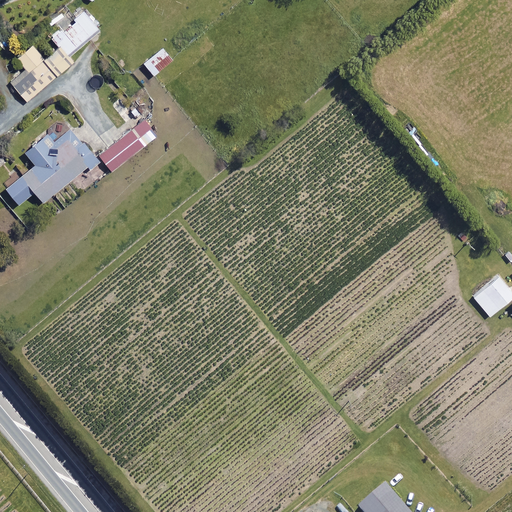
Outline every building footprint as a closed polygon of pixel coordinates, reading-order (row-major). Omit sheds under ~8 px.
[(83,11),(73,19),(74,22),(61,33),(49,18),(42,23),(67,56),(98,30),(83,11)] [(49,65),(32,45),(16,58),(24,67),(8,80),(26,101),(70,64),(61,54),(49,65)] [(173,61),(162,48),(144,64),(154,76),(173,61)] [(157,136),(144,121),(99,157),(112,173),(157,136)] [(78,140),(68,128),(52,141),(47,134),(23,152),(33,164),(21,174),(19,172),(3,185),(18,204),(34,191),(42,201),(86,166),(88,169),(98,161),(80,138),(78,140)] [(511,299),(511,292),(499,277),(474,298),(490,317),(511,299)] [(411,511),(386,481),(358,504),(364,511),(411,511)]
